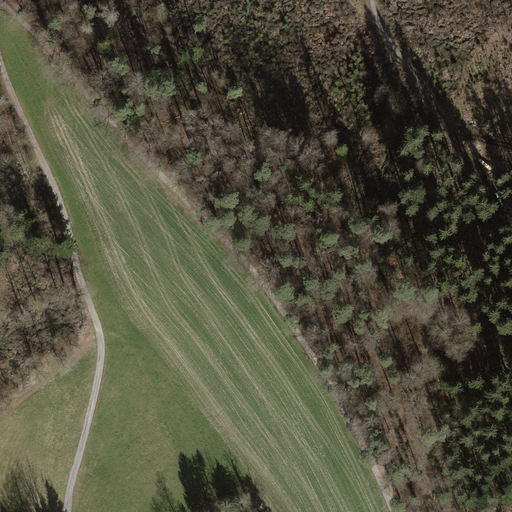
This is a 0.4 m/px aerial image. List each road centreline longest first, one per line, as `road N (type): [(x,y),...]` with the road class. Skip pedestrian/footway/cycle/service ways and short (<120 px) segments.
road 1 (track): [(392,511),(321,360),(269,281),(0,3)]
road 2 (track): [(69,511),(102,355),(99,325),(0,56)]
road 3 (track): [(511,235),(375,0)]
